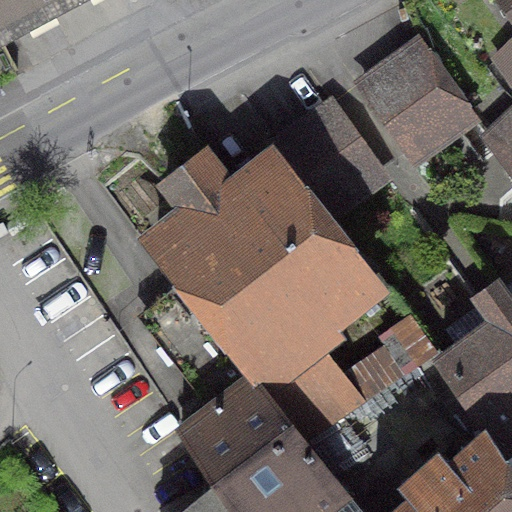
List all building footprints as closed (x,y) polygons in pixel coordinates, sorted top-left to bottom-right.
[(0,0),(0,27),(50,0),(0,0)] [(511,0),(500,0),(511,16),(511,34),(490,57),(511,80),(511,0)] [(425,47),(363,91),(409,156),(471,111),(446,76),(425,47)] [(471,111),(482,125),(498,151),(511,168),(511,94),(508,90),(505,92),(477,54),(446,76),(471,111)] [(205,156),(167,185),(198,225),(157,258),(179,286),(251,379),(255,375),(307,441),(341,418),(365,402),(309,329),(373,279),(322,213),(382,170),(336,105),(272,151),(280,161),(237,196),(205,156)] [(511,279),(502,287),(511,300),(511,307),(493,322),(480,303),(446,328),(459,346),(437,362),(485,431),(511,471),(511,457),(506,448),(511,443),(511,279)] [(179,286),(147,311),(219,403),(251,379),(179,286)] [(408,319),(383,336),(408,372),(433,356),(408,319)] [(219,403),(185,430),(218,482),(237,511),(362,511),(326,466),(307,441),(255,375),(251,379),(219,403)] [(341,418),(307,441),(326,466),(360,443),(341,418)] [(511,511),(511,471),(485,431),(449,463),(440,452),(427,464),(418,454),(406,465),(414,475),(402,486),(411,497),(393,511),(511,511)] [(237,511),(218,482),(181,511),(237,511)]
